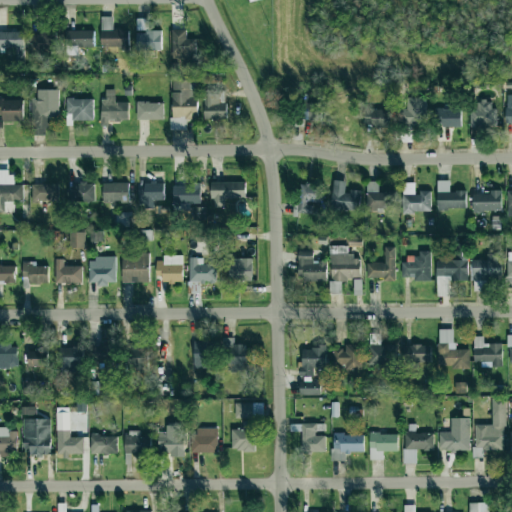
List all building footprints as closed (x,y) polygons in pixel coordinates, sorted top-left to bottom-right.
[(129,48),(128,30),(113,30),(113,16),(101,17),(101,48),(129,48)] [(93,30),(65,31),(65,48),(93,47),(93,30)] [(171,58),(195,58),(195,38),(186,38),(186,30),(171,30),(171,58)] [(23,31),(0,31),(0,47),(23,48),(23,31)] [(55,54),(56,33),(31,32),(30,53),(55,54)] [(172,119),(197,118),(196,80),(171,80),(172,119)] [(58,89),(37,90),(37,99),(30,99),(31,135),(45,134),(44,128),(51,128),(51,120),(58,120),(58,89)] [(129,120),(128,102),(115,102),(115,89),(105,89),(106,99),(100,99),(101,126),(108,126),(108,121),(129,120)] [(226,119),(226,103),(219,103),(219,89),(204,89),(204,120),(226,119)] [(425,125),(426,97),(407,97),(406,124),(425,125)] [(93,98),(67,98),(66,121),(93,122),(93,98)] [(2,122),(23,121),(22,99),(0,99),(0,114),(1,115),(2,122)] [(494,127),(495,101),(471,101),(470,126),(494,127)] [(164,119),(163,102),(136,102),(137,120),(164,119)] [(322,103),(303,102),(302,119),(321,120),(322,103)] [(364,104),(365,127),(391,127),(390,109),(375,110),(375,104),(364,104)] [(462,109),(435,108),(435,125),(461,126),(462,109)] [(0,211),(14,212),(14,200),(23,200),(23,184),(14,184),(14,171),(0,171),(0,211)] [(360,211),(361,191),(345,190),(345,180),(333,180),(332,210),(360,211)] [(466,208),(466,191),(450,191),(449,180),(437,180),(438,209),(466,208)] [(245,198),(245,181),(211,182),(212,207),(224,207),(224,198),(245,198)] [(366,209),(394,210),(394,192),(378,191),(378,181),(367,181),(366,209)] [(415,183),(403,182),(402,212),(431,213),(431,192),(415,192),(415,183)] [(96,201),(95,183),(73,183),(74,201),(96,201)] [(128,183),(103,183),(103,201),(128,201),(128,183)] [(322,204),(324,185),(301,183),(298,213),(312,214),(313,203),(322,204)] [(31,184),(32,202),(59,201),(58,184),(31,184)] [(163,185),(138,184),(137,206),(154,207),(154,200),(163,200),(163,185)] [(173,184),(172,203),(200,203),(200,184),(173,184)] [(501,192),(473,192),(473,211),(501,211),(501,192)] [(205,217),(205,207),(193,208),(193,218),(205,217)] [(492,229),(500,229),(500,217),(492,216),(492,229)] [(102,230),(90,231),(90,242),(103,241),(102,230)] [(85,232),(69,232),(69,247),(85,247),(85,232)] [(468,280),(468,258),(464,258),(464,253),(467,253),(466,244),(456,244),(457,259),(436,260),(437,276),(451,276),(451,280),(468,280)] [(361,279),(360,256),(348,256),(347,246),(330,246),(331,280),(361,279)] [(367,262),(367,277),(383,277),(383,281),(395,281),(395,247),(382,247),(382,262),(367,262)] [(327,280),(326,260),(313,261),(313,251),(298,251),(298,281),(327,280)] [(402,277),(414,276),(414,280),(431,280),(430,251),(418,251),(419,258),(402,259),(402,277)] [(149,282),(149,254),(122,255),(122,282),(149,282)] [(182,282),(182,256),(155,257),(156,276),(162,275),(162,282),(182,282)] [(89,284),(115,284),(116,257),(89,257),(89,284)] [(216,264),(203,264),(203,257),(188,257),(189,282),(216,281),(216,264)] [(501,257),(472,257),(473,291),(486,291),(486,281),(502,281),(501,257)] [(251,281),(252,259),(229,258),(229,280),(251,281)] [(83,282),(83,265),(64,266),(64,259),(55,259),(56,283),(83,282)] [(22,277),(28,277),(29,284),(48,283),(48,266),(36,266),(36,262),(22,262),(22,277)] [(0,281),(15,281),(15,266),(0,265),(0,281)] [(454,329),(438,329),(439,368),(470,367),(469,349),(454,349),(454,329)] [(381,334),(369,334),(368,364),(393,365),(394,345),(380,344),(381,334)] [(483,343),(483,337),(474,336),(473,362),(482,362),(482,366),(488,366),(488,365),(502,365),(503,344),(483,343)] [(193,368),(207,368),(207,373),(217,373),(218,353),(211,353),(211,341),(194,340),(193,368)] [(93,344),(94,362),(114,361),(113,343),(93,344)] [(248,343),(225,344),(226,371),(249,370),(248,343)] [(0,367),(18,368),(18,344),(0,344),(0,367)] [(431,363),(431,344),(403,345),(403,363),(431,363)] [(127,370),(149,372),(151,347),(130,345),(127,370)] [(362,369),(362,345),(345,345),(345,349),(333,349),(333,365),(345,365),(345,370),(362,369)] [(59,366),(84,366),(84,346),(59,347),(59,366)] [(326,346),(300,347),(301,377),(313,376),(313,368),(327,368),(326,346)] [(27,349),(27,366),(49,366),(49,349),(27,349)] [(22,392),(39,392),(40,381),(22,381),(22,392)] [(476,424),(475,449),(505,449),(505,398),(492,398),(492,425),(476,424)] [(235,418),(263,417),(263,402),(235,403),(235,418)] [(37,415),(36,406),(21,407),(22,415),(37,415)] [(83,437),(70,437),(69,412),(56,412),(57,454),(84,453),(83,437)] [(469,450),(469,418),(451,417),(451,432),(439,432),(439,449),(469,450)] [(23,419),(23,448),(29,448),(29,455),(50,455),(51,419),(23,419)] [(231,451),(255,451),(255,421),(243,421),(243,429),(232,429),(231,451)] [(325,451),(325,435),(317,436),(316,424),(301,424),(302,452),(325,451)] [(433,450),(433,424),(420,424),(420,432),(404,432),(404,463),(417,463),(416,450),(433,450)] [(0,454),(17,455),(17,431),(9,431),(9,427),(0,427),(0,454)] [(184,436),(167,436),(167,428),(158,428),(158,453),(184,453),(184,436)] [(125,453),(150,453),(150,436),(139,436),(139,431),(126,430),(125,453)] [(191,430),(191,453),(218,452),(218,430),(191,430)] [(383,460),(383,451),(397,451),(398,433),(370,433),(369,459),(383,460)] [(333,461),(345,460),(345,452),(364,452),(364,434),(332,434),(333,461)] [(117,454),(117,435),(91,435),(91,453),(117,454)] [(488,511),(488,502),(469,503),(468,511),(488,511)]
